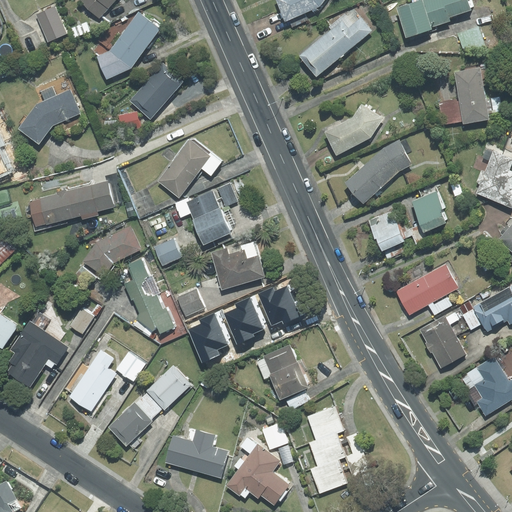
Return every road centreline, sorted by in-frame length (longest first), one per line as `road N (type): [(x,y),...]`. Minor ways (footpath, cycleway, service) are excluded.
road 1 (secondary): [(211,0),(345,303),(451,475)]
road 2 (residential): [(0,419),(142,511)]
